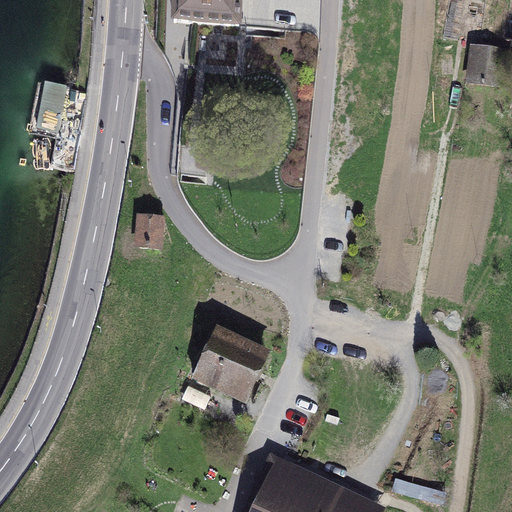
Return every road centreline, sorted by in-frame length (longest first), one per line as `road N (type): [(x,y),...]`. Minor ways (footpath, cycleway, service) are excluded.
road 1 (primary): [(0,471),(60,364),(84,283),(126,0)]
road 2 (track): [(409,333),(461,54)]
road 3 (track): [(409,333),(449,345),(464,376),(468,419),(455,511)]
